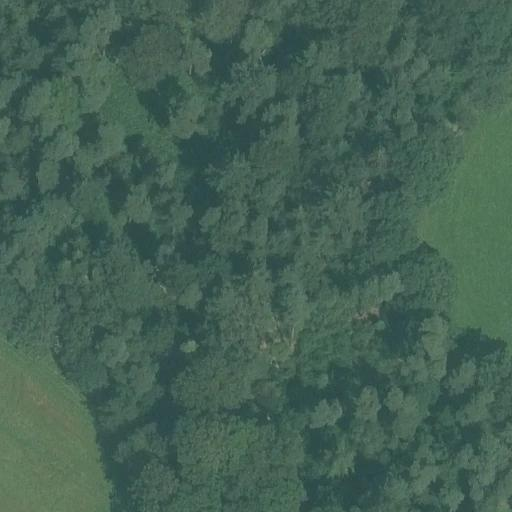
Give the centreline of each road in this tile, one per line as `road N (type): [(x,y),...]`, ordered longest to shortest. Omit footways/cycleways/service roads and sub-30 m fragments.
road 1 (track): [(0,100),(225,496),(198,511)]
road 2 (track): [(511,39),(400,217),(416,347)]
road 3 (track): [(247,511),(225,496),(416,347)]
